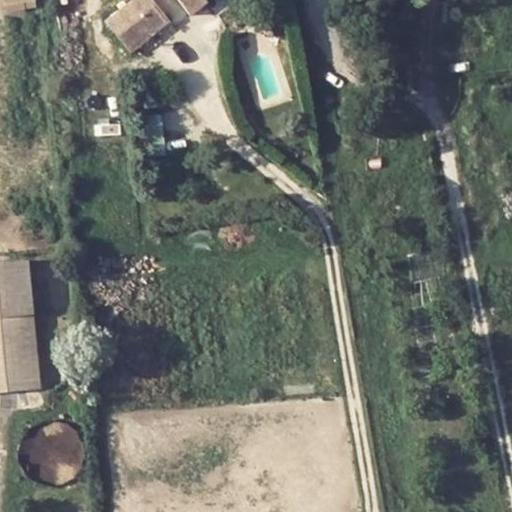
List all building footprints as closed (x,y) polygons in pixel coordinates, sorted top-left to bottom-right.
[(8,0),(10,10),(41,5),(40,0),(8,0)] [(178,0),(189,13),(204,0),(178,0)] [(138,11),(154,30),(167,21),(152,1),(138,11)] [(154,30),(138,11),(112,32),(127,51),(154,30)] [(0,394),(42,389),(27,261),(0,264),(0,394)]
